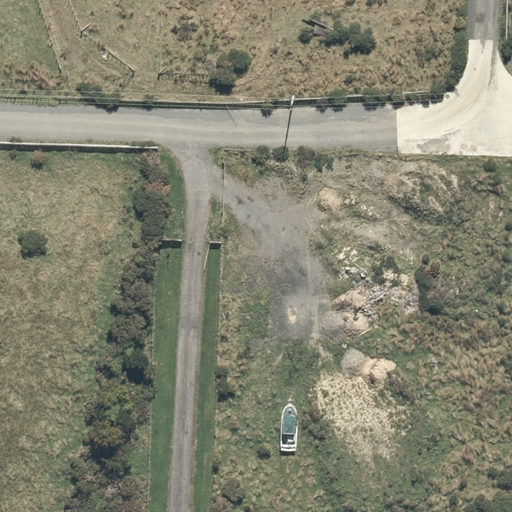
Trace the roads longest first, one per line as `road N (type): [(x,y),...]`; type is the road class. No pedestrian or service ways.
road 1 (unknown): [(209,146),(205,511)]
road 2 (unknown): [(209,146),(511,143)]
road 3 (unknown): [(0,140),(209,146)]
